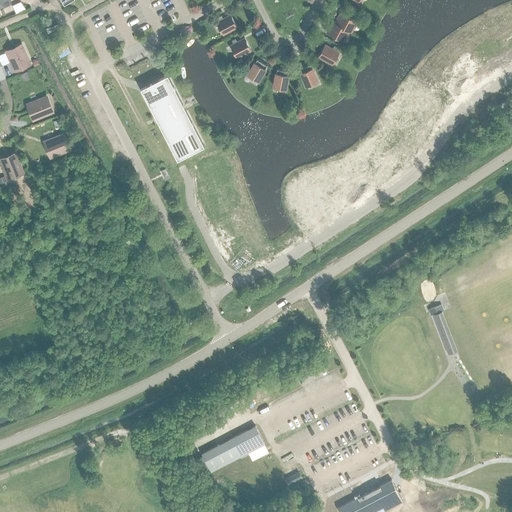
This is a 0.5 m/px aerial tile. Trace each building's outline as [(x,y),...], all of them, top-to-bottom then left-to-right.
[(20,12),(28,8),(25,1),(16,4),(20,12)] [(341,15),(335,25),(348,32),(351,34),(357,23),(341,15)] [(223,36),(237,28),(231,17),(223,21),(221,17),(217,19),(219,23),(216,24),(223,36)] [(335,25),(333,23),(327,34),(343,43),(348,32),(335,25)] [(237,59),(251,52),(245,40),(237,44),(235,41),(232,42),(233,46),(230,47),(237,59)] [(332,51),(324,47),(318,58),(332,66),(338,55),(335,53),(337,50),(334,48),(332,51)] [(21,49),(7,56),(13,71),(28,64),(21,49)] [(247,76),(258,82),(267,67),(257,61),(247,76)] [(299,71),(306,87),(317,82),(310,66),(299,71)] [(32,77),(29,71),(20,75),(23,81),(32,77)] [(285,90),(289,73),(277,71),(273,88),(285,90)] [(152,84),(141,89),(143,94),(159,125),(178,160),(204,147),(186,111),(168,76),(167,76),(159,80),(152,84)] [(45,97),(30,103),(36,118),(51,112),(45,97)] [(62,125),(59,118),(53,121),(56,128),(62,125)] [(63,134),(48,140),(54,155),(69,149),(63,134)] [(15,159),(0,164),(6,180),(21,174),(15,159)] [(160,172),(164,181),(169,178),(165,170),(160,172)] [(27,303),(33,300),(25,281),(18,284),(27,303)] [(5,287),(0,289),(0,296),(5,312),(13,309),(5,287)] [(428,309),(431,315),(433,314),(442,311),(444,310),(442,304),(428,309)] [(459,351),(447,310),(438,313),(450,354),(459,351)] [(46,351),(54,347),(45,326),(38,329),(46,351)] [(26,360),(34,357),(25,333),(17,337),(26,360)] [(0,343),(0,354),(2,366),(10,364),(6,342),(0,343)] [(264,444),(255,426),(202,453),(211,471),(239,457),(264,444)] [(183,442),(192,438),(187,427),(178,431),(183,442)] [(299,471),(286,477),(289,483),(302,477),(299,471)] [(384,510),(403,501),(391,479),(371,489),(372,492),(367,495),(366,492),(337,507),(339,511),(371,511),(381,507),(382,507),(384,510)]
